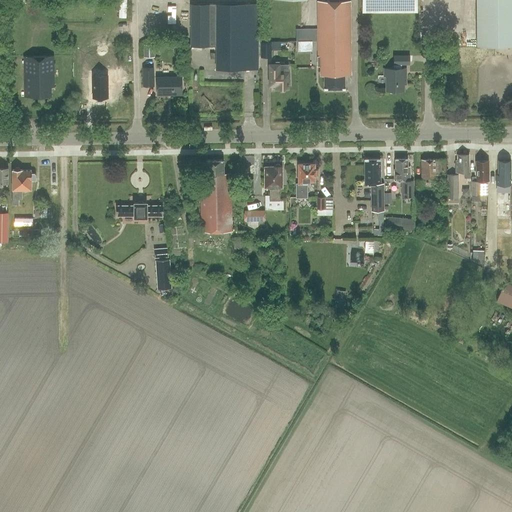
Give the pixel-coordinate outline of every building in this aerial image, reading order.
[(418,12),(417,0),(363,0),(363,13),(418,12)] [(511,0),(476,0),(477,46),(511,45),(511,0)] [(318,63),(321,63),(321,76),(325,76),(325,88),(345,88),(344,75),(351,75),(350,1),(318,1),(318,63)] [(259,4),(190,4),(190,46),(216,46),(216,70),(259,69),(259,4)] [(272,50),(281,50),(281,42),(261,42),(261,58),(272,58),(272,50)] [(145,45),(144,57),(154,58),(154,45),(145,45)] [(51,96),(51,87),(55,87),(54,56),(24,56),(24,97),(52,97),(52,96),(51,96)] [(402,64),(410,64),(410,56),(394,56),(394,69),(384,69),(384,76),(386,76),(386,91),(404,91),(404,84),(406,84),(406,69),(402,69),(402,64)] [(279,64),(279,61),(276,62),(276,64),(270,64),(270,85),(280,85),(280,89),(289,89),(289,64),(279,64)] [(155,86),(155,67),(143,67),(143,87),(155,86)] [(108,75),(93,76),(93,98),(108,97),(108,75)] [(172,94),(182,94),(181,77),(157,78),(158,93),(172,93),(172,94)] [(448,199),(458,199),(458,172),(464,172),(464,178),(471,178),(471,172),(469,172),(469,155),(458,155),(458,160),(456,160),(456,174),(448,174),(448,199)] [(372,211),(384,211),(383,183),(381,183),(380,159),(365,159),(365,185),(371,184),(372,211)] [(396,169),(394,169),(395,181),(402,181),(402,197),(414,197),(413,180),(410,180),(410,166),(408,167),(408,159),(396,159),(396,169)] [(437,174),(443,174),(443,159),(422,159),(422,180),(418,180),(418,188),(432,188),(432,180),(437,180),(437,174)] [(202,232),(232,232),(231,173),(224,173),(224,160),(206,161),(207,174),(203,174),(203,186),(200,187),(200,189),(191,189),(191,196),(201,196),(202,232)] [(489,181),(489,161),(476,161),(476,181),(472,181),(472,195),(480,195),(489,195),(489,181)] [(510,176),(511,176),(511,161),(498,161),(498,176),(497,175),(496,204),(497,204),(497,217),(510,217),(510,176)] [(280,187),(283,187),(282,166),(281,166),(279,164),(277,164),(275,166),(273,166),(265,166),(265,187),(269,187),(270,200),(280,200),(280,187)] [(315,176),(316,176),(316,169),(315,169),(315,164),(298,164),(298,183),(296,183),(297,198),(308,198),(308,182),(316,182),(315,176)] [(8,184),(8,168),(0,167),(0,187),(3,187),(3,184),(8,184)] [(35,180),(36,179),(36,175),(35,173),(32,173),(32,170),(22,170),(20,170),(19,168),(16,168),(14,170),(13,170),(12,205),(19,205),(19,199),(22,199),(22,190),(32,190),(32,180),(35,180)] [(317,197),(317,213),(325,213),(325,197),(317,197)] [(147,206),(147,203),(134,203),(134,206),(117,206),(117,216),(134,216),(134,218),(147,218),(147,216),(163,216),(163,206),(147,206)] [(249,222),(265,221),(265,210),(249,211),(249,222)] [(0,212),(0,242),(8,242),(9,213),(0,212)] [(388,217),(387,227),(394,228),(413,229),(414,219),(388,217)] [(245,249),(245,238),(234,238),(234,249),(245,249)] [(374,253),(374,242),(365,241),(365,253),(374,253)] [(155,258),(168,257),(168,248),(154,249),(155,258)] [(473,253),(473,259),(478,259),(477,264),(483,264),(484,251),(478,251),(478,253),(473,253)] [(170,260),(156,261),(158,289),(172,288),(170,260)] [(511,285),(505,282),(496,302),(500,304),(511,308),(511,285)] [(337,289),(335,302),(346,304),(348,291),(337,289)]
